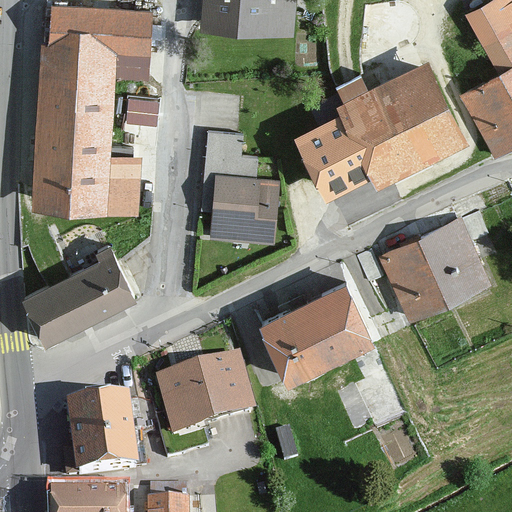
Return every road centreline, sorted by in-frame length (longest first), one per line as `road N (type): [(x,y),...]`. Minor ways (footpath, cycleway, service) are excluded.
road 1 (residential): [(511,155),(158,321)]
road 2 (secondary): [(6,0),(3,176),(13,380)]
road 3 (residential): [(158,321),(178,0)]
road 4 (residential): [(13,380),(158,321)]
